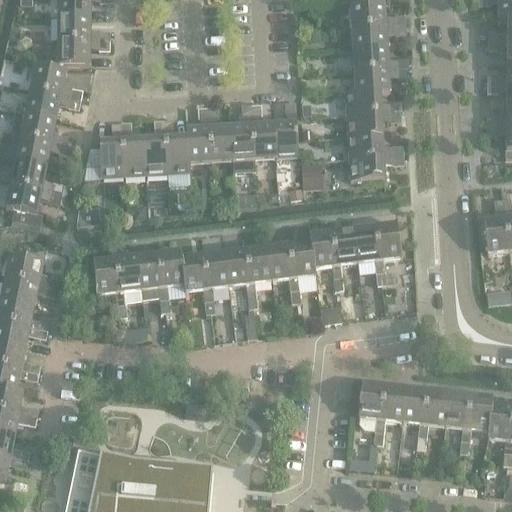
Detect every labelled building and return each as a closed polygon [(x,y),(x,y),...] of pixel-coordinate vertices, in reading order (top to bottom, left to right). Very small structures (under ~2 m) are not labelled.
[(21,0),(21,10),(32,10),(31,0),(21,0)] [(110,0),(58,0),(58,22),(91,23),(91,7),(100,8),(100,9),(111,9),(110,0)] [(511,2),(479,2),(479,12),(490,12),(490,11),(499,11),(498,25),(508,25),(508,24),(511,24),(511,2)] [(350,12),(352,34),(406,31),(406,21),(395,22),(395,23),(386,23),(385,10),(350,12)] [(91,23),(58,22),(58,46),(110,47),(110,37),(99,36),(99,38),(90,38),(91,23)] [(511,24),(508,24),(508,25),(508,38),(499,38),(499,36),(488,36),(488,46),(511,46),(511,24)] [(406,31),(352,34),(353,56),(387,54),(387,41),(396,40),(396,42),(407,41),(406,31)] [(110,47),(58,46),(58,71),(90,72),(90,55),(99,56),(99,57),(110,57),(110,47)] [(511,46),(488,46),(488,56),(499,56),(499,55),(508,55),(508,68),(511,68),(511,46)] [(387,54),(353,56),(354,77),(409,74),(408,64),(397,65),(397,66),(388,67),(387,54)] [(511,68),(508,68),(507,81),(499,81),(499,79),(488,79),(487,89),(511,89),(511,68)] [(35,71),(30,95),(81,106),(83,96),(72,94),(72,95),(63,93),(67,77),(35,71)] [(354,77),(355,98),(355,99),(380,97),(380,99),(390,98),(389,84),(398,84),(398,85),(409,84),(409,74),(354,77)] [(511,89),(487,89),(487,99),(498,100),(498,98),(507,99),(507,111),(511,111),(511,89)] [(81,106),(30,95),(25,119),(57,125),(60,110),(68,112),(68,113),(79,116),(81,106)] [(355,99),(355,98),(345,98),(347,121),(401,118),(401,108),(390,109),(390,110),(381,110),(380,99),(380,97),(355,99)] [(287,129),(274,130),(276,164),(299,163),(295,108),(285,109),(286,120),(287,129)] [(261,110),(251,111),(254,165),(276,164),(274,130),(261,130),(261,122),(262,121),(261,110)] [(244,131),(231,132),(233,167),(254,165),(251,111),(241,112),(242,123),(243,123),(244,131)] [(511,111),(507,111),(507,124),(498,124),(498,123),(487,122),(487,133),(511,132),(511,111)] [(201,134),(187,135),(187,145),(188,145),(189,169),(190,169),(211,168),(208,113),(198,114),(199,125),(200,125),(201,134)] [(218,113),(208,113),(211,168),(233,167),(231,132),(218,133),(218,124),(219,124),(218,113)] [(401,118),(347,121),(348,143),(382,141),(382,128),(391,127),(391,129),(402,128),(401,118)] [(57,125),(25,119),(20,142),(72,153),(74,143),(63,141),(62,142),(54,140),(57,125)] [(174,125),(164,126),(168,180),(190,179),(190,169),(189,169),(188,145),(187,145),(174,145),(174,137),(175,137),(174,125)] [(157,146),(144,147),(146,182),(168,180),(164,126),(154,126),(155,138),(156,138),(157,146)] [(100,150),(102,184),(124,183),(121,128),(111,129),(112,140),(113,140),(114,149),(100,150)] [(131,128),(121,128),(124,183),(146,182),(144,147),(131,148),(131,139),(132,139),(131,128)] [(511,132),(487,133),(486,143),(498,143),(498,142),(507,142),(506,156),(511,155),(511,132)] [(382,141),(348,143),(349,164),(404,161),(403,151),(392,152),(392,153),(383,153),(382,141)] [(72,153),(20,142),(16,166),(47,172),(50,157),(59,159),(59,160),(70,163),(72,153)] [(404,161),(349,164),(351,187),(385,185),(384,171),(393,170),(393,172),(404,171),(404,161)] [(47,172),(16,166),(11,189),(62,200),(64,190),(53,188),(53,189),(44,187),(47,172)] [(37,220),(41,204),(49,206),(49,208),(60,210),(62,200),(11,189),(6,214),(15,216),(12,231),(41,237),(43,222),(37,220)] [(511,207),(511,204),(503,206),(509,258),(511,257),(511,207)] [(484,226),(488,260),(509,258),(503,206),(494,207),(496,225),(484,226)] [(145,212),(133,213),(134,221),(134,225),(147,224),(146,219),(145,212)] [(79,216),(77,233),(101,231),(100,225),(99,214),(79,216)] [(397,229),(375,232),(379,266),(375,267),(376,279),(385,278),(384,266),(402,264),(401,261),(397,229)] [(375,232),(354,235),(358,269),(375,267),(379,266),(375,232)] [(354,235),(332,237),(336,272),(332,272),(333,285),(342,284),(341,271),(358,269),(354,235)] [(332,237),(310,240),(310,247),(311,247),(314,274),(315,274),(332,272),(336,272),(332,237)] [(310,247),(289,250),(293,284),(289,285),(290,297),(299,296),(298,284),(316,281),(315,274),(314,274),(311,247),(310,247)] [(289,250),(268,253),(272,287),(289,285),(293,284),(289,250)] [(268,253),(246,255),(251,290),(246,290),(248,303),(256,301),(255,289),(272,287),(268,253)] [(246,255),(225,258),(229,292),(246,290),(251,290),(246,255)] [(185,290),(181,263),(182,263),(181,256),(159,259),(163,293),(158,294),(160,304),(160,306),(169,305),(167,293),(184,290),(185,290)] [(225,258),(203,260),(208,295),(203,295),(205,308),(214,307),(212,294),(229,292),(225,258)] [(163,293),(159,259),(137,261),(143,306),(160,304),(158,294),(163,293)] [(203,260),(182,263),(181,263),(185,290),(184,290),(185,298),(203,295),(208,295),(203,260)] [(143,306),(137,261),(116,264),(120,298),(125,298),(126,309),(143,306)] [(10,262),(5,284),(57,295),(58,286),(41,282),(44,269),(10,262)] [(120,298),(116,264),(93,267),(98,301),(116,299),(117,311),(126,310),(126,309),(125,298),(120,298)] [(385,278),(376,279),(378,292),(387,291),(385,278)] [(55,303),(57,295),(5,284),(1,305),(35,312),(37,299),(55,303)] [(342,284),(333,285),(335,297),(344,296),(342,284)] [(299,296),(290,297),(292,310),(301,309),(299,296)] [(256,301),(248,303),(249,315),(258,314),(256,301)] [(35,312),(1,305),(0,308),(0,326),(48,337),(50,328),(32,324),(35,312)] [(169,305),(160,306),(161,319),(170,318),(169,305)] [(214,307),(205,308),(206,320),(215,319),(214,307)] [(126,310),(117,311),(119,324),(128,323),(126,310)] [(363,315),(352,316),(353,324),(364,323),(363,315)] [(48,337),(0,326),(0,349),(26,354),(28,342),(46,345),(48,337)] [(26,354),(0,349),(0,371),(39,379),(41,370),(23,367),(26,354)] [(39,379),(0,371),(0,393),(17,397),(17,396),(20,384),(37,388),(39,379)] [(359,424),(377,426),(381,426),(385,392),(362,389),(359,424)] [(406,394),(385,392),(381,426),(377,426),(375,438),(384,439),(386,427),(403,428),(406,394)] [(0,393),(0,416),(37,424),(39,415),(21,411),(24,398),(17,396),(17,397),(0,393)] [(428,396),(406,394),(403,428),(420,430),(424,431),(428,396)] [(449,399),(428,396),(424,431),(420,430),(418,443),(427,444),(428,431),(446,433),(449,399)] [(471,401),(449,399),(446,433),(463,435),(467,435),(471,401)] [(493,403),(471,401),(467,435),(463,435),(461,447),(470,448),(471,436),(488,437),(489,438),(492,410),(493,410),(493,403)] [(185,422),(209,424),(210,414),(210,412),(186,410),(186,412),(185,422)] [(511,430),(511,412),(493,410),(492,410),(489,438),(488,437),(488,444),(506,447),(510,447),(511,430)] [(37,424),(0,416),(0,438),(15,441),(18,429),(35,432),(37,424)] [(15,441),(0,438),(0,460),(28,466),(30,458),(13,454),(15,441)] [(384,439),(375,438),(374,451),(383,452),(384,439)] [(63,442),(60,454),(72,457),(74,448),(74,444),(63,442)] [(427,444),(418,443),(417,455),(426,456),(427,444)] [(470,448),(461,447),(460,460),(469,461),(470,448)] [(66,511),(209,511),(213,476),(134,469),(78,457),(66,511)] [(511,459),(504,459),(503,472),(511,472),(511,459)] [(28,466),(0,460),(0,483),(6,485),(9,471),(27,475),(28,466)]
